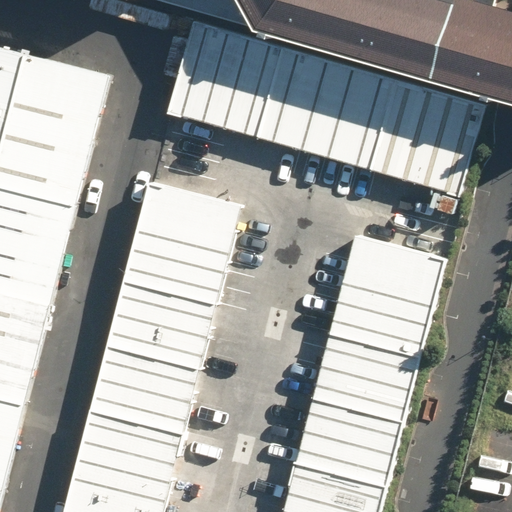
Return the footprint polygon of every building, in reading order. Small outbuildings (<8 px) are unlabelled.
[(463,1),(460,10),(427,0),(132,0),(142,3),(146,0),(239,0),(260,36),(511,108),(511,14),(494,10),(496,0),(473,0),(472,3),(463,1)] [(488,110),(199,36),(173,136),(462,210),(488,110)] [(0,511),(2,511),(114,75),(0,45),(0,511)] [(165,511),(245,205),(151,181),(66,511),(165,511)] [(289,511),(383,511),(448,262),(360,239),(289,511)]
